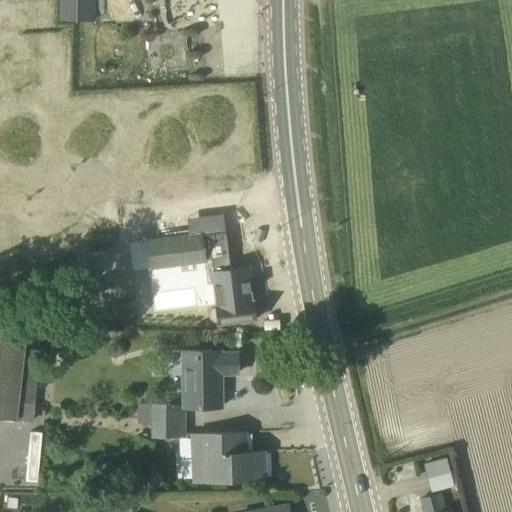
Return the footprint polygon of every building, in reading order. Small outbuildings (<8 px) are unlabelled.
[(93,0),(60,0),(61,1),(59,19),(93,21),(93,0)] [(239,324),(248,323),(249,320),(254,319),(251,301),(250,301),(247,283),(249,282),(247,267),(228,269),(224,232),(202,235),(201,232),(145,239),(148,269),(205,262),(204,259),(210,259),(215,300),(212,300),(213,308),(210,309),(207,313),(208,318),(211,322),(215,323),(215,325),(239,323),(239,324)] [(0,419),(31,423),(41,332),(0,327),(0,419)] [(220,374),(236,373),(236,353),(221,353),(220,349),(180,350),(180,406),(170,406),(170,404),(136,404),(136,424),(149,424),(149,438),(184,434),(184,431),(184,408),(220,407),(220,374)] [(191,484),(263,482),(263,452),(244,452),(244,433),(189,434),(191,484)] [(422,464),(430,493),(452,487),(445,458),(422,464)] [(450,511),(448,511),(446,505),(444,506),(440,494),(419,500),(421,511),(450,511)]
